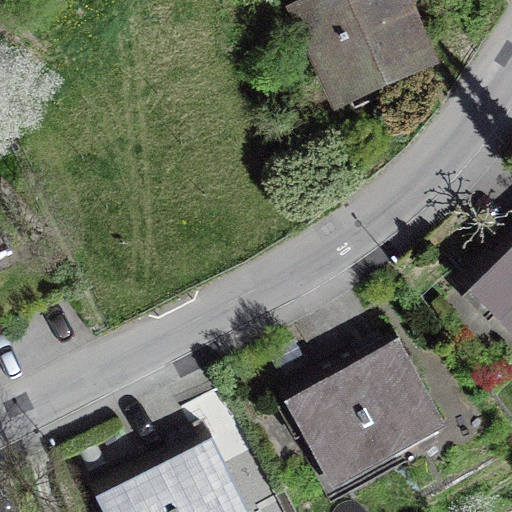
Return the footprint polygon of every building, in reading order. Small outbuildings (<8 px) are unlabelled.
[(301,0),(308,15),(341,0),(301,0)] [(305,17),(340,95),(419,59),(392,0),(341,0),(308,15),(305,17)] [(0,320),(61,290),(35,239),(10,251),(0,230),(0,320)] [(511,235),(468,279),(511,322),(511,235)] [(290,390),(339,478),(435,425),(385,337),(290,390)] [(100,485),(113,511),(236,511),(198,436),(100,485)]
